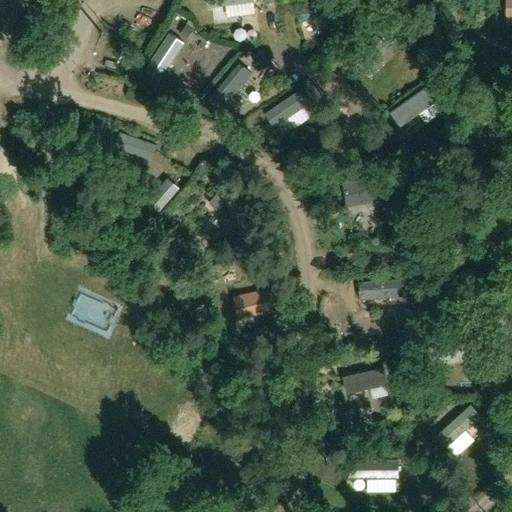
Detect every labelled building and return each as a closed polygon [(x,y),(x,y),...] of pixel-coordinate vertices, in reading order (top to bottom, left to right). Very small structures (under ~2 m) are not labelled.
[(257,0),(235,0),(232,1),(234,15),(259,11),(257,0)] [(341,0),(321,0),(321,17),(341,18),(341,0)] [(172,44),(180,52),(197,35),(189,27),(172,44)] [(236,185),(225,194),(238,211),(250,201),(236,185)] [(426,270),(361,274),(362,292),(427,289),(426,270)] [(400,365),(364,371),(368,398),(404,392),(400,365)]
